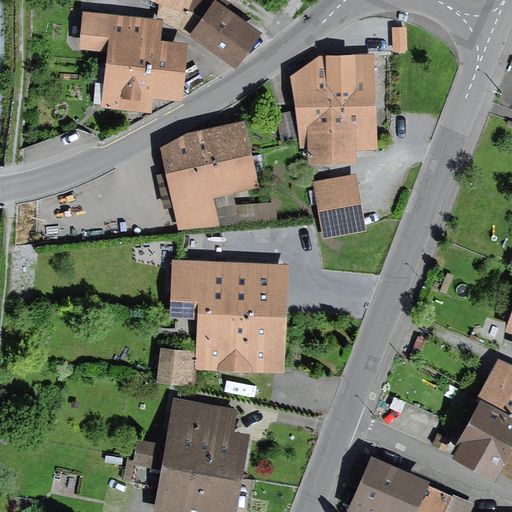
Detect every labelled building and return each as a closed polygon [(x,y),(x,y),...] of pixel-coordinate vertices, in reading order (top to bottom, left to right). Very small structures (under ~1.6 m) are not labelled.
[(223,12),(226,3),(219,0),(183,0),(181,5),(167,0),(160,0),(158,17),(195,35),(196,34),(233,61),(253,33),(223,12)] [(86,44),(113,47),(111,63),(176,69),(178,48),(142,45),(145,21),(90,14),(86,44)] [(306,79),(291,82),(297,100),(370,98),(369,63),(347,64),(347,58),(320,59),(315,48),(297,61),(306,79)] [(149,88),(174,90),(176,69),(111,63),(100,62),(97,103),(147,108),(149,88)] [(351,142),(370,142),(370,98),(297,100),(303,158),(352,157),(351,142)] [(283,142),(299,138),(293,110),(277,114),(283,142)] [(167,151),(171,170),(243,154),(238,131),(213,137),(211,129),(192,134),(193,140),(166,146),(167,151)] [(228,182),(248,178),(243,154),(171,170),(158,174),(165,205),(179,202),(182,228),(236,222),(228,182)] [(312,188),(321,243),(363,237),(355,181),(312,188)] [(241,220),(278,218),(277,200),(240,202),(241,220)] [(181,309),(206,311),(276,314),(278,270),(183,266),(181,309)] [(203,360),(274,363),(276,314),(206,311),(203,360)] [(163,347),(158,380),(183,383),(186,350),(163,347)] [(511,374),(503,370),(485,403),(511,417),(511,374)] [(458,450),(495,470),(498,464),(511,439),(511,417),(485,403),(460,389),(454,401),(478,414),(458,450)] [(138,459),(233,476),(239,438),(225,436),(230,412),(180,404),(170,450),(141,444),(138,459)] [(438,435),(433,445),(444,450),(449,440),(438,435)] [(511,439),(498,464),(511,471),(511,439)] [(199,511),(200,508),(222,511),(225,511),(233,476),(138,459),(134,481),(165,487),(161,511),(167,511),(199,511)] [(356,509),(363,511),(406,511),(419,482),(376,463),(356,509)] [(439,511),(447,494),(419,482),(406,511),(439,511)]
